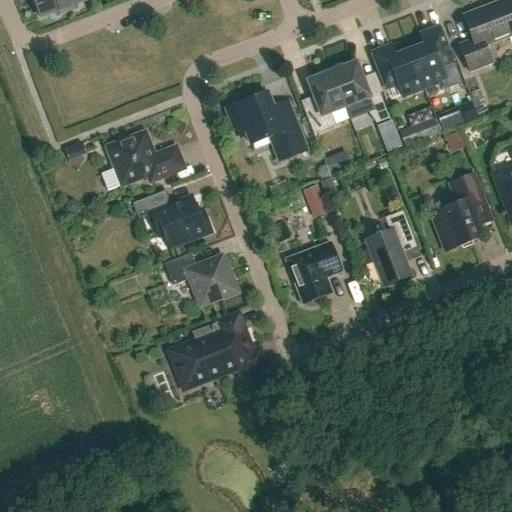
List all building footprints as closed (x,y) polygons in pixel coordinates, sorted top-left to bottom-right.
[(32,0),(40,19),(55,13),(56,16),(76,8),(75,5),(87,0),(32,0)] [(511,35),(511,4),(510,0),(508,0),(462,18),(472,41),(458,46),(469,72),(491,64),(485,46),(511,35)] [(423,46),(409,51),(424,89),(445,80),(441,69),(453,64),(438,27),(419,35),(423,46)] [(424,89),(409,51),(395,57),(390,46),(371,53),(385,91),(397,86),(402,97),(424,89)] [(330,69),(345,108),(359,102),(375,124),(389,119),(379,94),(369,98),(356,63),(349,66),(348,64),(342,65),(339,66),(333,68),(330,69)] [(345,108),(330,69),(324,71),(322,73),(319,74),(314,77),(314,79),(307,82),(316,104),(303,109),(312,134),(334,126),(330,114),(345,108)] [(280,128),(267,94),(226,110),(236,136),(246,132),(251,146),(270,138),(280,162),(306,152),(295,122),(280,128)] [(115,170),(122,186),(148,176),(150,182),(183,170),(175,149),(153,158),(144,134),(132,139),(130,138),(120,142),(119,144),(107,149),(115,170)] [(338,173),(355,164),(349,152),(332,160),(338,173)] [(491,223),(485,205),(473,175),(449,184),(457,205),(430,215),(445,252),(483,238),(479,227),(491,223)] [(511,175),(503,179),(501,184),(497,185),(506,208),(511,210),(511,212),(511,175)] [(171,206),(165,192),(132,205),(138,220),(150,215),(159,237),(164,235),(170,249),(212,233),(203,211),(197,213),(191,198),(171,206)] [(417,250),(402,212),(384,219),(389,233),(366,242),(367,247),(365,248),(369,259),(372,258),(383,287),(386,286),(387,289),(399,284),(398,282),(410,277),(402,255),(417,250)] [(341,273),(330,244),(285,261),(302,305),(332,294),(326,279),(341,273)] [(196,268),(190,255),(164,265),(173,287),(190,280),(200,307),(223,298),(224,300),(238,294),(232,279),(230,280),(222,258),(196,268)] [(244,331),(238,315),(191,333),(195,342),(169,352),(184,390),(209,380),(210,381),(240,369),(243,375),(265,366),(259,350),(250,354),(241,332),(244,331)]
